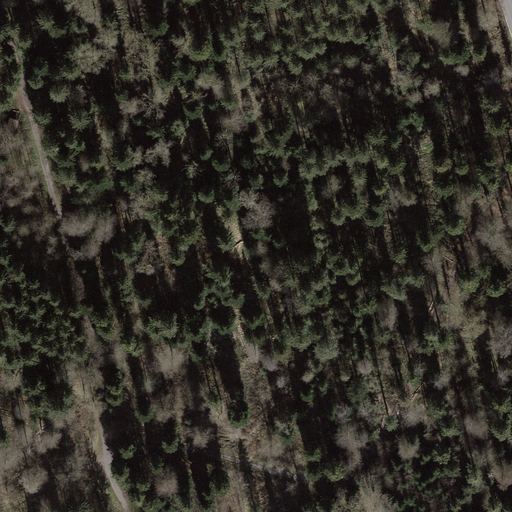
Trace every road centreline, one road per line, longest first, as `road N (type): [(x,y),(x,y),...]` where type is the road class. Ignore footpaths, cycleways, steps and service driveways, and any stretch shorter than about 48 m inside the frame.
road 1 (track): [(511,166),(473,224),(386,434),(363,464),(340,476),(300,477),(149,445),(0,507)]
road 2 (track): [(129,511),(95,413),(94,331),(0,4)]
